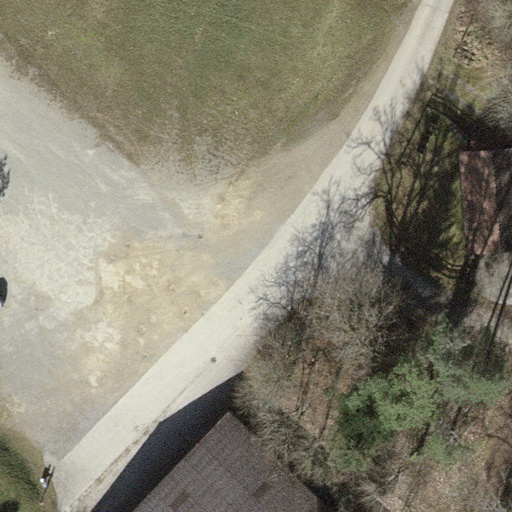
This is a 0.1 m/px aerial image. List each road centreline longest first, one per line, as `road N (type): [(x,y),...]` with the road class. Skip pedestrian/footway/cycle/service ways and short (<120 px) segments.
road 1 (track): [(316,213),(92,511)]
road 2 (track): [(0,98),(56,156),(204,355)]
road 3 (track): [(316,213),(403,303),(511,340)]
road 4 (unclassified): [(401,0),(316,213)]
